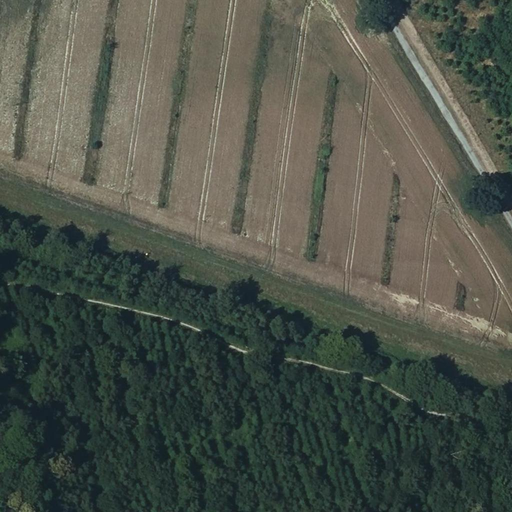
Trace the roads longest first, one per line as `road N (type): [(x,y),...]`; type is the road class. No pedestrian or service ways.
road 1 (track): [(0,281),(181,322),(249,353),(365,374),(419,407),(511,435)]
road 2 (track): [(377,0),(511,225)]
